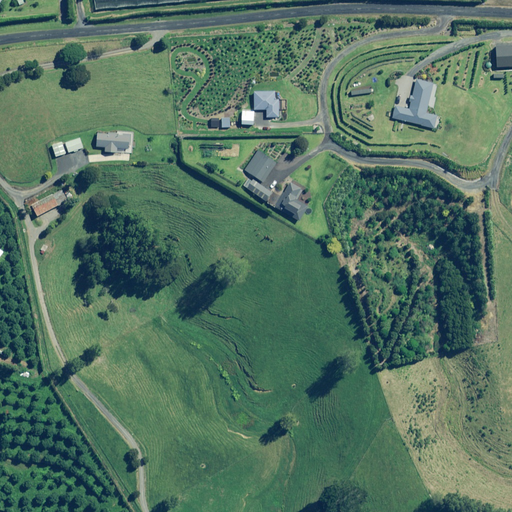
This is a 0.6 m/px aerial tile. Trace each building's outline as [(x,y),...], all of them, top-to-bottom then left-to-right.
[(276,100),(276,92),(255,92),(255,110),(268,110),(268,118),(280,118),(280,109),(286,109),(286,100),(276,100)] [(132,135),(119,134),(110,133),(110,135),(99,134),(98,147),(106,148),(106,153),(118,153),(118,149),(131,150),(132,135)] [(84,148),(81,139),(66,143),(69,153),(84,148)] [(67,154),(63,142),(53,145),(57,157),(67,154)] [(277,163),(258,150),(245,170),(264,183),(277,163)] [(273,193),(250,177),(244,186),(267,202),(273,193)] [(277,207),(294,217),(301,221),(310,206),(304,203),(307,197),(302,194),(304,190),(291,183),(285,194),(277,207)] [(31,213),(35,211),(39,217),(69,202),(63,190),(32,205),(28,208),(31,213)]
